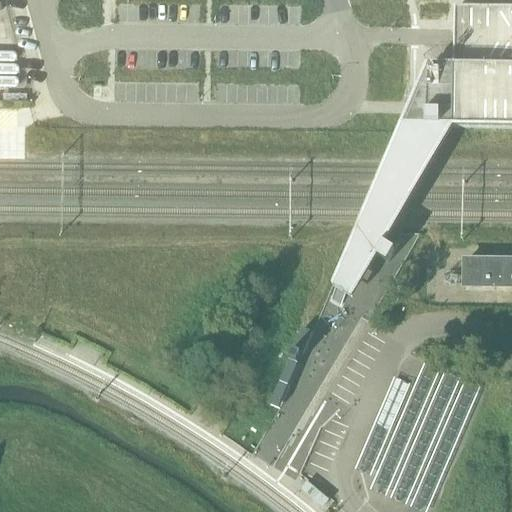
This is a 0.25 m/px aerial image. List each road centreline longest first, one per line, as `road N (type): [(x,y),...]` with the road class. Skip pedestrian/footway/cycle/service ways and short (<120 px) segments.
road 1 (unclassified): [(337,0),(354,87),(345,105),(311,118),(76,112),(62,97),(38,0)]
road 2 (track): [(192,147),(511,149)]
road 3 (residential): [(511,353),(471,326),(428,326),(395,349),(362,417)]
road 4 (track): [(0,426),(61,439),(185,511)]
